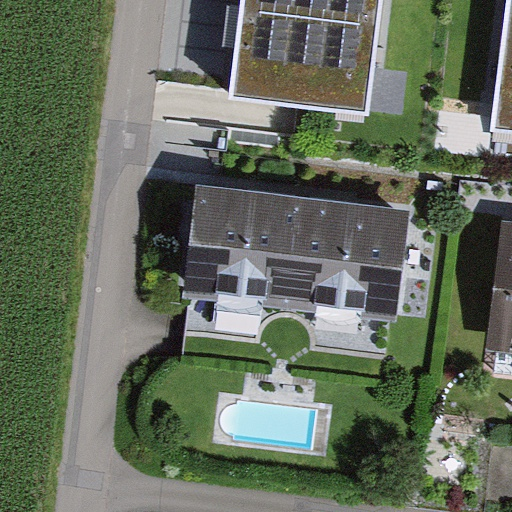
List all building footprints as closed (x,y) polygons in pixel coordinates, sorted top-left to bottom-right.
[(371,0),(243,0),(233,83),(360,98),(371,0)] [(511,0),(508,0),(494,120),(511,122),(511,0)] [(302,198),(201,187),(190,285),(291,296),(302,198)] [(403,210),(302,198),(291,296),(392,308),(403,210)] [(511,227),(505,227),(492,343),(511,345),(511,227)]
